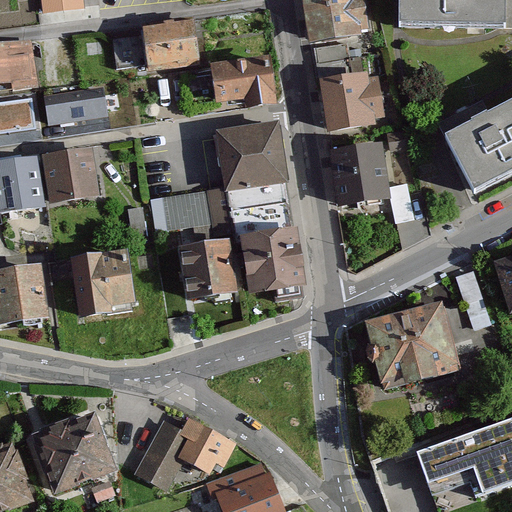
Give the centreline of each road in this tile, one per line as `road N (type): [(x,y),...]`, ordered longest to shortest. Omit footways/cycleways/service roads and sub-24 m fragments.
road 1 (residential): [(299,108),(0,153)]
road 2 (residential): [(125,379),(185,392),(253,438),(332,511)]
road 3 (residential): [(326,321),(322,234),(299,108)]
road 4 (residential): [(326,321),(340,302),(511,217)]
road 5 (residential): [(125,379),(180,372),(326,321)]
road 6 (residential): [(326,321),(330,413),(347,511)]
road 7 (residential): [(0,360),(125,379)]
